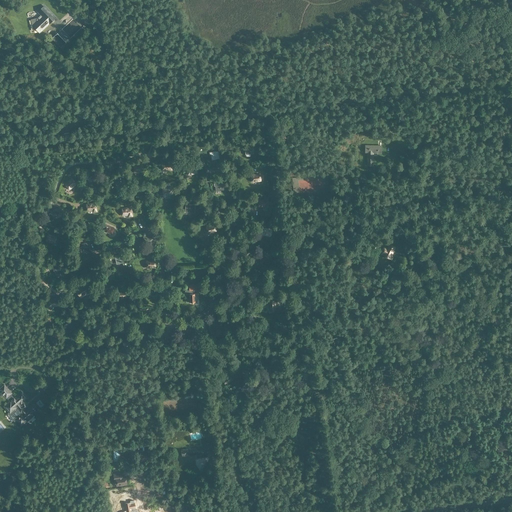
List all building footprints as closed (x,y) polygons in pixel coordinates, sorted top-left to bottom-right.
[(95,12),(100,7),(95,1),(90,6),(95,12)] [(38,18),(32,20),(34,31),(37,30),(40,32),(55,18),(44,6),(40,11),(44,15),(39,19),(38,18)] [(58,33),(52,38),(61,47),(66,42),(58,33)] [(244,150),(245,150),(245,153),(250,153),(250,154),(254,154),(253,147),(250,147),(250,146),(243,147),(244,150)] [(367,166),(373,166),(373,153),(378,153),(378,146),(365,146),(365,150),(368,150),(367,166)] [(211,155),(212,158),(216,158),(216,159),(220,159),(219,152),(216,152),(216,151),(209,152),(210,155),(211,155)] [(188,175),(197,173),(196,167),(187,169),(188,175)] [(89,177),(97,174),(94,168),(90,170),(89,169),(86,171),(89,177)] [(252,182),(261,181),(260,174),(251,175),(252,182)] [(118,184),(128,182),(126,175),(116,177),(118,184)] [(48,183),(45,178),(41,180),(40,179),(37,181),(40,187),(48,183)] [(72,179),(65,184),(70,190),(77,184),(72,179)] [(214,186),(215,186),(216,190),(221,189),(221,191),(224,191),(223,184),(220,184),(220,183),(214,183),(214,186)] [(308,186),(309,191),(315,190),(316,193),(319,192),(319,190),(324,188),(323,185),(316,186),(316,184),(308,186)] [(172,188),(163,189),(164,196),(173,194),(172,188)] [(93,211),(93,212),(97,212),(96,203),(87,205),(87,208),(88,208),(89,211),(93,211)] [(187,207),(187,211),(191,211),(191,212),(195,213),(195,206),(192,206),(192,204),(186,204),(185,207),(187,207)] [(55,209),(52,211),(55,218),(63,214),(60,208),(56,210),(55,209)] [(122,209),(122,212),(124,212),(124,215),(129,215),(129,216),(132,216),(131,208),(122,209)] [(104,231),(112,234),(115,228),(106,225),(104,231)] [(216,232),(215,225),(206,227),(208,234),(216,232)] [(272,229),(263,228),(262,235),(271,236),(272,229)] [(48,235),(46,241),(55,244),(57,237),(48,235)] [(395,247),(390,244),(384,256),(389,259),(395,247)] [(224,256),(225,256),(225,260),(230,259),(230,261),(234,260),(232,253),(230,254),(229,253),(223,254),(224,256)] [(118,262),(122,261),(123,263),(126,262),(124,254),(115,256),(116,259),(117,259),(118,262)] [(265,265),(268,259),(259,255),(257,262),(265,265)] [(55,273),(62,270),(60,264),(55,266),(55,265),(51,266),(55,273)] [(399,289),(404,283),(401,280),(396,286),(399,289)] [(84,285),(76,290),(80,297),(89,292),(84,285)] [(192,303),(196,303),(196,294),(194,294),(194,290),(200,290),(199,285),(192,286),(192,285),(189,285),(190,290),(187,290),(186,291),(185,292),(186,293),(187,294),(188,294),(190,294),(190,302),(192,302),(192,303)] [(157,292),(157,294),(160,294),(160,286),(151,286),(151,289),(152,289),(152,292),(157,292)] [(59,305),(58,299),(49,300),(50,307),(59,305)] [(268,301),(270,312),(278,311),(277,307),(276,307),(275,300),(268,301)] [(217,318),(207,322),(212,337),(222,334),(217,318)] [(69,332),(76,327),(73,322),(69,324),(68,323),(65,325),(69,332)] [(225,385),(233,381),(230,374),(222,378),(225,385)] [(7,398),(12,394),(5,386),(0,389),(0,394),(7,402),(9,400),(7,398)] [(11,433),(12,434),(16,433),(15,420),(10,421),(10,422),(2,423),(4,434),(11,433)] [(309,434),(311,429),(302,427),(300,433),(309,436),(308,438),(311,439),(312,435),(309,434)] [(197,457),(206,456),(204,447),(182,450),(183,456),(197,454),(197,457)] [(121,477),(120,476),(120,473),(113,474),(114,482),(115,483),(116,482),(117,486),(127,484),(125,476),(121,477)] [(136,511),(134,503),(130,504),(130,503),(126,503),(127,511),(123,511),(136,511)]
